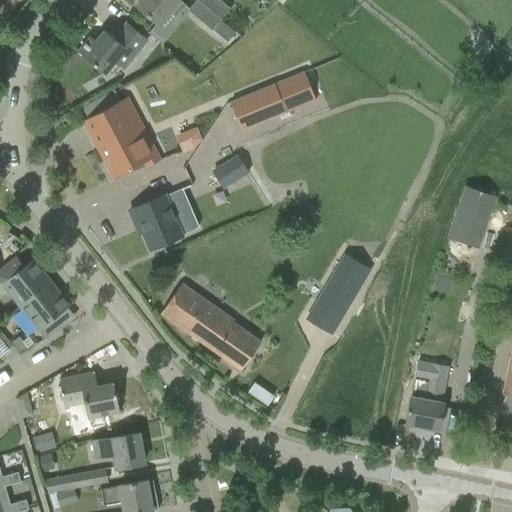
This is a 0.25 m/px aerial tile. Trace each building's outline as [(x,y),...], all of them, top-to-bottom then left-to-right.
[(141,0),(136,6),(151,19),(159,26),(170,13),(175,17),(185,6),(178,0),(141,0)] [(219,20),(195,0),(187,11),(211,30),(226,43),(235,33),(219,20)] [(218,0),(195,0),(219,20),(229,9),(218,0)] [(90,38),(78,53),(104,74),(114,62),(122,69),(146,40),(126,23),(114,39),(104,31),(95,42),(90,38)] [(65,47),(55,60),(63,66),(74,53),(65,47)] [(273,65),(266,68),(269,75),(276,72),(273,65)] [(229,103),(241,131),(285,112),(274,85),(229,103)] [(82,121),(112,179),(143,162),(146,168),(159,161),(126,98),(82,121)] [(178,138),(183,151),(192,147),(199,140),(195,130),(178,138)] [(247,173),(237,156),(213,170),(224,188),(247,173)] [(476,247),(493,196),(466,187),(449,237),(476,247)] [(129,211),(135,225),(138,223),(149,249),(181,236),(180,235),(193,230),(176,192),(164,197),(163,196),(129,211)] [(251,215),(265,209),(258,194),(244,200),(251,215)] [(370,270),(343,254),(325,286),(338,294),(330,307),(343,315),(370,270)] [(0,269),(0,283),(19,308),(51,283),(32,259),(23,267),(15,257),(0,269)] [(51,283),(19,308),(37,331),(38,330),(44,339),(57,331),(50,321),(69,306),(51,283)] [(160,314),(240,371),(260,343),(232,323),(233,321),(181,284),(160,314)] [(17,337),(10,343),(18,353),(25,347),(17,337)] [(511,342),(502,396),(506,397),(499,410),(498,409),(498,411),(511,421),(511,342)] [(404,425),(438,431),(443,403),(423,399),(427,381),(431,361),(417,358),(414,379),(410,397),(404,425)] [(58,380),(64,407),(83,403),(87,419),(99,416),(119,412),(113,383),(96,386),(93,373),(74,377),(58,380)] [(274,396),(254,382),(247,392),(267,406),(274,396)] [(94,459),(113,456),(115,469),(143,464),(137,434),(110,438),(110,439),(91,442),(94,459)] [(45,480),(47,493),(105,483),(103,470),(45,480)] [(0,487),(4,486),(19,482),(17,473),(1,477),(0,473),(0,487)] [(148,495),(146,481),(118,486),(100,489),(103,506),(121,503),(122,511),(147,511),(158,510),(155,494),(148,495)] [(0,487),(0,511),(18,511),(28,509),(25,500),(9,505),(4,486),(0,487)] [(55,494),(59,507),(76,502),(72,489),(55,494)]
